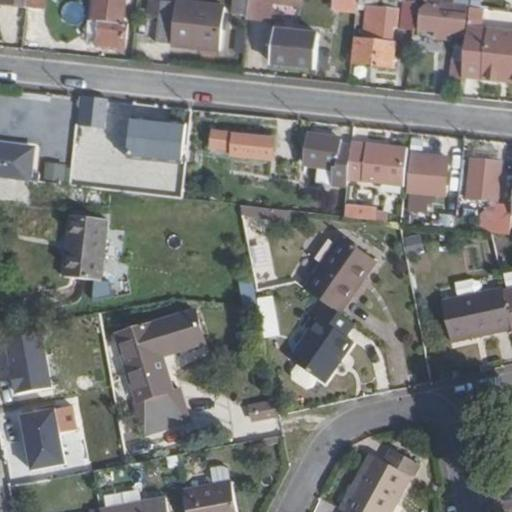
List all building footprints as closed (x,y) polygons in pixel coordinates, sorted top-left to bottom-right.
[(104,21),(103,36),(103,46),(130,50),(133,24),(127,23),(129,0),(99,0),(97,20),(104,21)] [(239,0),(238,12),(253,13),(254,0),(239,0)] [(254,0),(253,13),(267,15),(268,0),(254,0)] [(338,0),(337,8),(362,11),(362,0),(338,0)] [(404,27),(416,29),(419,1),(408,0),(404,27)] [(444,4),(429,2),(423,9),(421,28),(439,30),(438,39),(452,40),(452,31),(467,33),(469,14),(443,11),(444,4)] [(164,23),(166,4),(155,3),(154,22),(164,23)] [(230,11),(166,4),(164,23),(162,41),(226,48),(230,11)] [(359,37),(355,64),(397,69),(400,41),(397,41),(398,26),(402,26),(403,12),(373,8),(369,38),(359,37)] [(65,12),(50,10),(48,34),(63,36),(65,12)] [(467,62),(465,77),(507,81),(508,71),(511,71),(511,31),(471,27),(467,62)] [(317,46),(319,32),(281,28),(280,42),(276,42),(275,58),(285,60),(286,65),(319,69),(321,46),(317,46)] [(103,46),(103,36),(94,36),(93,46),(103,46)] [(453,78),(465,79),(465,77),(467,62),(455,61),(453,78)] [(110,98),(86,95),(83,124),(107,126),(110,98)] [(177,112),(176,119),(184,120),(185,112),(177,112)] [(184,120),(176,119),(147,116),(146,124),(145,132),(138,132),(134,167),(148,168),(150,148),(178,151),(180,136),(187,136),(188,121),(184,120)] [(269,166),(273,133),(215,127),(214,143),(234,145),(233,162),(269,166)] [(338,175),(353,177),(357,146),(342,143),(343,138),(313,134),(309,163),(339,167),(338,175)] [(409,147),(357,141),(357,146),(353,177),(404,184),(409,147)] [(0,143),(0,177),(32,181),(33,171),(25,170),(28,146),(0,143)] [(486,159),(495,160),(495,152),(486,151),(486,159)] [(505,161),(495,160),(486,159),(473,158),(469,196),(501,200),(505,161)] [(445,179),(447,165),(413,161),(410,183),(418,184),(419,176),(445,179)] [(343,206),(342,220),(384,222),(385,209),(343,206)] [(493,232),(511,234),(511,207),(505,206),(503,221),(495,220),(493,232)] [(63,275),(101,279),(107,221),(70,216),(63,275)] [(345,237),(308,289),(322,299),(344,314),(379,261),(345,237)] [(112,284),(89,284),(90,298),(112,298),(112,284)] [(511,325),(511,324),(504,285),(442,298),(450,340),(511,325)] [(272,297),(256,299),(260,340),(277,338),(272,297)] [(349,337),(358,325),(344,314),(322,299),(314,312),(321,317),(292,358),(300,363),(295,371),(295,376),(309,385),(314,384),(319,377),(328,383),(357,342),(349,337)] [(158,336),(155,327),(124,336),(142,402),(173,394),(164,358),(171,355),(165,335),(158,336)] [(52,390),(19,393),(20,412),(53,409),(52,390)] [(26,476),(68,467),(56,410),(14,419),(26,476)] [(372,456),(342,511),(343,511),(393,511),(412,478),(415,479),(422,464),(395,450),(386,464),(372,456)] [(238,511),(234,485),(185,494),(188,511),(238,511)] [(170,511),(168,499),(102,511),(101,511),(170,511)]
